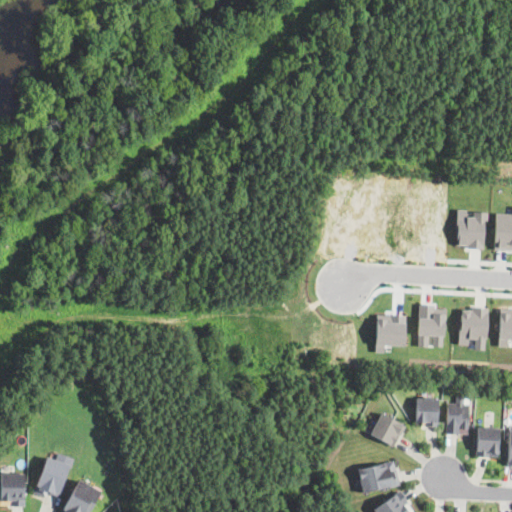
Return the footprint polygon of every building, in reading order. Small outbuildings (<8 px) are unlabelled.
[(457,210),(456,244),(467,244),(467,248),(482,248),(483,221),(486,221),(487,211),(457,210)] [(511,213),(494,212),(493,249),(511,249),(511,213)] [(418,302),(417,346),(442,347),(443,308),(435,308),(435,304),(418,302)] [(460,307),(458,344),(475,345),(475,349),(484,349),(484,337),(486,337),(488,306),(472,306),(472,308),(460,307)] [(511,307),(499,307),(497,345),(507,346),(507,338),(511,338),(511,307)] [(433,396),(433,398),(439,398),(438,421),(439,421),(438,426),(424,425),(424,421),(415,421),(417,397),(424,397),(424,395),(433,396)] [(464,403),(469,403),(468,434),(446,433),(447,402),(455,403),(456,396),(465,396),(464,403)] [(400,434),(398,433),(392,445),(371,433),(383,412),(405,425),(400,434)] [(491,426),(491,427),(500,427),(498,456),(476,456),(477,426),(484,427),(484,425),(491,426)] [(74,458),(70,467),(69,467),(58,495),(47,491),(45,496),(33,491),(36,483),(37,483),(47,455),(55,459),(58,452),(74,458)] [(395,469),(397,468),(400,483),(363,492),(358,467),(393,459),(395,469)] [(21,505),(21,506),(14,506),(14,505),(0,504),(0,497),(1,497),(1,472),(24,472),(24,505),(21,505)] [(101,490),(88,511),(60,511),(78,478),(101,490)] [(412,508),(406,511),(377,511),(374,508),(398,490),(412,508)]
